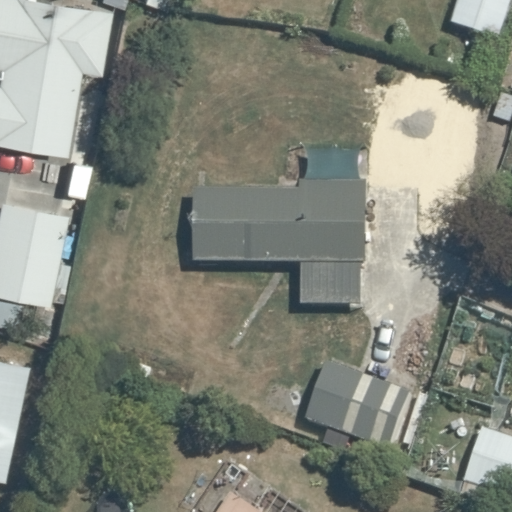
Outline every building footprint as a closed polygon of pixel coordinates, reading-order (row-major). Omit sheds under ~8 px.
[(102,5),(70,0),(0,0),(0,140),(58,150),(71,66),(92,69),(102,5)] [(508,0),(454,0),(448,21),(497,36),(508,0)] [(307,179),(306,187),(195,183),(192,259),(303,264),(301,301),(360,303),(365,181),(307,179)] [(60,210),(0,199),(0,322),(5,324),(10,295),(44,301),(60,210)] [(0,450),(19,360),(0,356),(0,450)] [(404,392),(328,361),(304,420),(380,451),(404,392)] [(511,435),(475,424),(457,483),(511,499),(511,435)] [(257,511),(224,489),(208,511),(257,511)]
